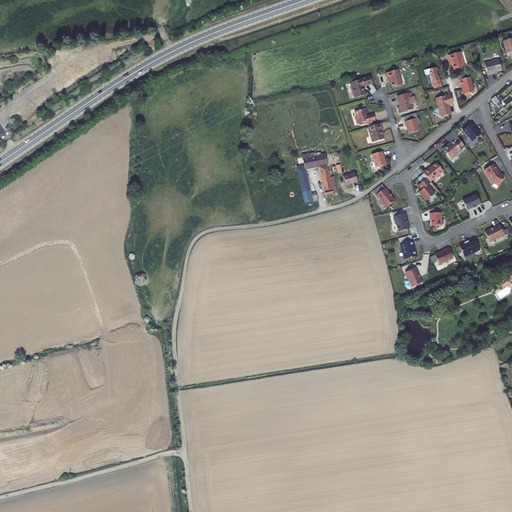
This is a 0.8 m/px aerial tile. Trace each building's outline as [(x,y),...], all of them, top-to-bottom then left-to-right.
[(511,37),(511,38),(505,40),(503,41),(506,54),(511,51),(511,37)] [(460,52),(456,53),(450,54),(448,55),(450,62),(451,62),(452,62),(453,65),(454,69),(465,66),(460,52)] [(500,64),(498,59),(484,63),(488,75),(495,73),(494,72),(497,71),(501,70),(500,64)] [(440,80),(439,80),(438,76),(435,67),(430,69),(430,73),(429,73),(433,86),(441,84),(440,80)] [(403,85),(398,69),(394,70),(386,73),(387,80),(388,79),(390,79),(391,83),(393,88),(403,85)] [(365,92),(363,86),(373,83),(371,77),(351,82),(352,87),(351,87),(355,98),(367,94),(367,92),(365,92)] [(462,95),(474,91),(470,77),(459,80),(462,89),(460,90),(462,95)] [(447,108),(447,105),(448,105),(453,103),(450,91),(448,92),(448,94),(435,98),(441,117),(449,114),(450,112),(449,107),(447,108)] [(414,96),(412,97),(411,92),(397,96),(400,106),(398,107),(400,113),(405,111),(407,112),(407,111),(412,109),(411,103),(415,102),(414,96)] [(491,99),(496,105),(500,102),(495,96),(491,99)] [(366,113),(368,113),(366,108),(356,111),(357,117),(355,118),(357,123),(362,122),(363,124),(368,123),(376,120),(374,113),(367,115),(366,113)] [(409,134),(420,130),(418,124),(420,124),(421,122),(420,118),(417,117),(416,113),(411,114),(413,119),(405,122),(406,127),(407,126),(408,129),(407,129),(409,134)] [(472,122),(463,129),(472,141),(481,134),(477,130),(475,128),(475,127),(476,127),(476,126),(475,126),(472,122)] [(381,130),(382,130),(380,123),(376,124),(369,126),(368,127),(372,142),(383,138),(382,135),(381,130)] [(465,146),(452,130),(446,136),(451,142),(444,147),(448,152),(447,153),(450,158),(456,153),(457,154),(462,150),(461,149),(465,146)] [(375,168),(387,165),(383,151),(372,154),(375,168)] [(333,194),(330,177),(327,165),(328,165),(326,154),(315,156),(314,153),(302,155),(304,166),(296,167),(305,203),(318,200),(316,192),(311,193),(305,169),(319,166),(325,195),(333,194)] [(424,172),(430,182),(443,173),(437,164),(424,172)] [(491,183),(499,186),(504,176),(500,173),(494,164),(489,168),(485,170),(491,183)] [(355,173),(343,176),(346,185),(358,182),(355,173)] [(431,186),(426,181),(418,186),(421,191),(419,193),(428,201),(437,196),(430,187),(431,186)] [(382,184),(373,191),(373,192),(377,189),(380,192),(385,188),(382,184)] [(373,192),(385,206),(387,207),(394,201),(388,194),(389,193),(385,188),(380,192),(377,189),(373,192)] [(462,201),(466,210),(480,205),(476,195),(462,201)] [(409,229),(405,214),(394,218),(398,233),(404,232),(409,229)] [(441,214),(430,214),(431,227),(441,226),(441,214)] [(504,236),(499,225),(485,232),(489,243),(504,236)] [(482,249),(477,239),(460,246),(464,257),(482,249)] [(416,257),(412,242),(407,244),(400,245),(404,261),(410,260),(416,257)] [(453,258),(449,248),(434,255),(439,266),(453,258)] [(423,283),(417,268),(409,273),(405,275),(412,289),(416,287),(423,283)]
